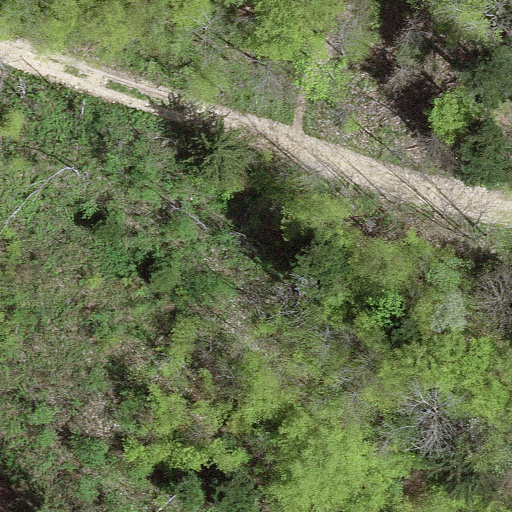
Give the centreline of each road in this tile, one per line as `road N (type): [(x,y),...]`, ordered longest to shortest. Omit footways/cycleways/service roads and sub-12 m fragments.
road 1 (track): [(307,159),(0,47)]
road 2 (track): [(511,225),(307,159)]
